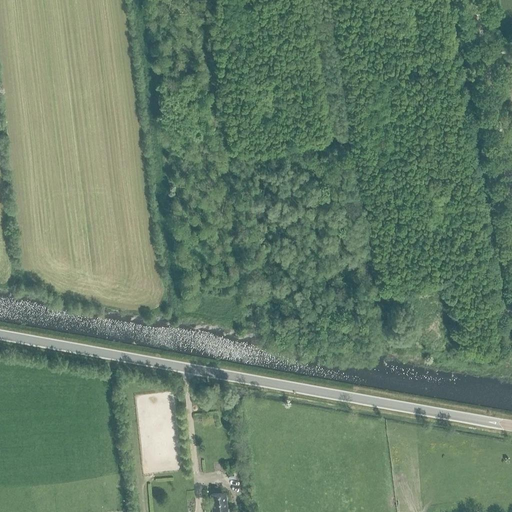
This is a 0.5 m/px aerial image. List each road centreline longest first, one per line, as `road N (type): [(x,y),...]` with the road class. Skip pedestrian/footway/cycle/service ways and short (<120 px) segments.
road 1 (secondary): [(511,425),(0,335)]
road 2 (track): [(476,0),(511,206)]
